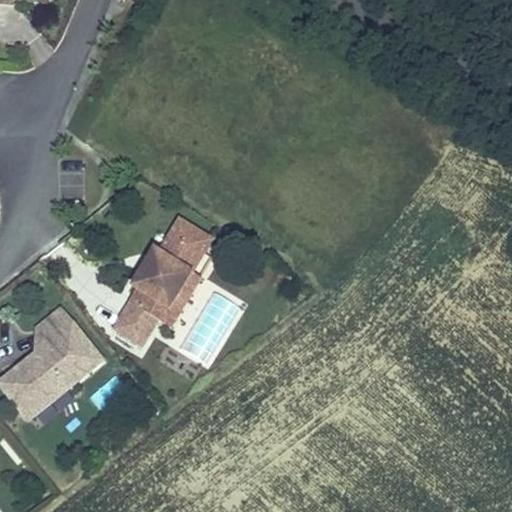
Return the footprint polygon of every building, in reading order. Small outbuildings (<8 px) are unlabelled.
[(203,234),(181,221),(161,253),(151,269),(147,267),(134,287),(140,291),(116,330),(143,347),(160,321),(160,320),(156,317),(163,305),(171,310),(194,273),(206,255),(195,248),(203,234)] [(214,241),(203,234),(195,248),(206,255),(214,241)] [(157,250),(147,267),(151,269),(161,253),(157,250)] [(171,310),(163,305),(156,317),(160,320),(160,321),(172,328),(203,279),(194,273),(171,310)] [(102,361),(62,312),(37,332),(53,351),(43,359),(39,354),(18,371),(27,382),(14,393),(31,414),(67,386),(68,388),(102,361)] [(53,351),(37,332),(39,354),(43,359),(53,351)] [(18,371),(1,384),(29,420),(68,388),(67,386),(31,414),(14,393),(27,382),(18,371)] [(91,399),(104,411),(127,389),(115,376),(91,399)]
